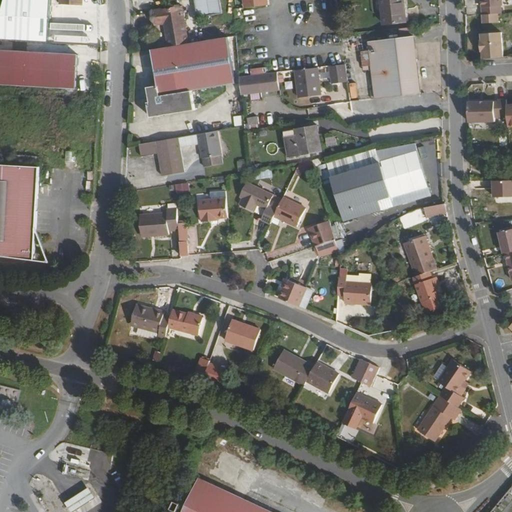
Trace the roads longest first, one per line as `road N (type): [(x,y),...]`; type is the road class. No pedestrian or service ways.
road 1 (tertiary): [(392,497),(255,427),(74,373)]
road 2 (residential): [(488,318),(414,345),(369,348),(174,274)]
road 3 (residential): [(111,0),(116,57),(101,270)]
road 4 (residential): [(487,311),(457,203),(454,72)]
